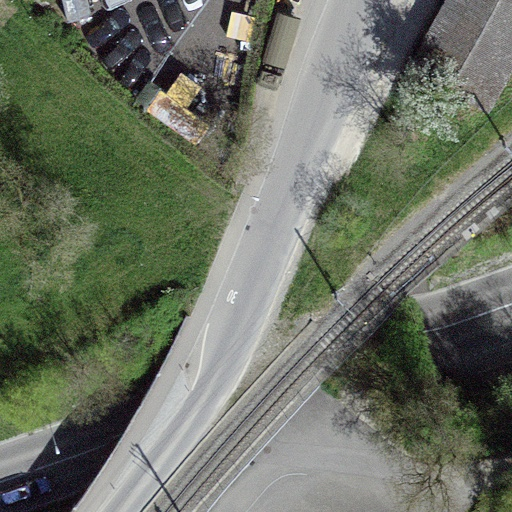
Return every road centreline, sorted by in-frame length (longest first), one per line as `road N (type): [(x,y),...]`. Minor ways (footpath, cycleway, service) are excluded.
road 1 (primary): [(0,484),(511,302)]
road 2 (tertiary): [(364,0),(215,350),(164,444)]
road 3 (track): [(327,511),(511,452)]
